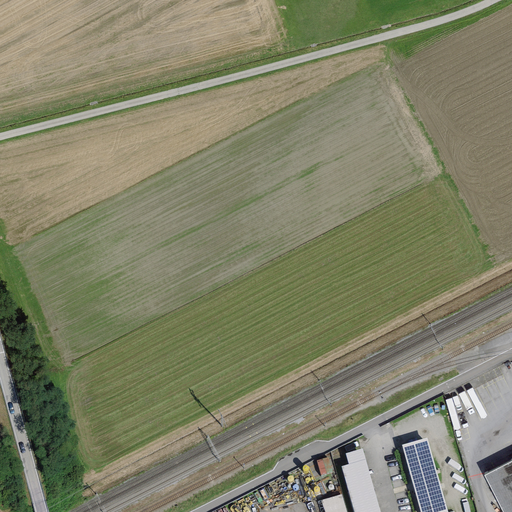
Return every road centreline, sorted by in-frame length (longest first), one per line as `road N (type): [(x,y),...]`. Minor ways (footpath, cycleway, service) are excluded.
road 1 (unclassified): [(501,0),(408,33),(0,136)]
road 2 (unclassified): [(511,354),(202,511)]
road 3 (unclassified): [(0,358),(41,511)]
